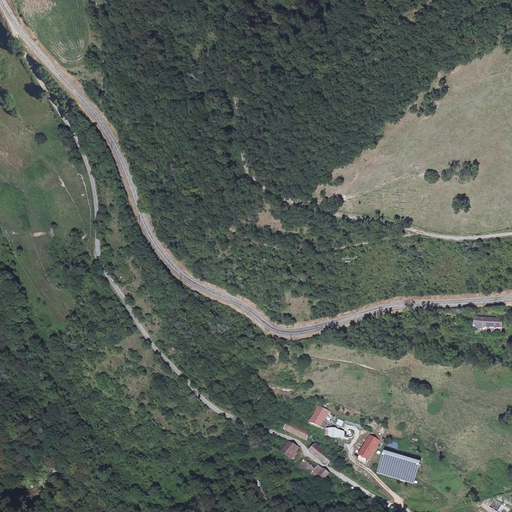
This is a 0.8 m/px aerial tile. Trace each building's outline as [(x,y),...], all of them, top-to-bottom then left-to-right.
[(500,317),(496,317),(495,318),(475,318),(474,331),(482,331),(482,325),(501,325),(500,317)] [(329,412),(318,407),(311,423),(326,430),(329,421),(326,420),(329,412)] [(310,431),(302,427),(301,430),(290,424),(286,433),(303,439),(304,440),(310,431)] [(329,428),(326,430),(326,437),(330,437),(330,438),(335,438),(338,438),(345,439),(345,432),(342,431),(338,429),(334,428),(329,428)] [(378,444),(366,436),(353,457),(365,465),(378,444)] [(391,441),(389,446),(398,449),(400,444),(391,441)] [(297,447),(290,443),(283,454),(290,458),(292,455),(295,457),(297,454),(294,452),(297,447)] [(329,466),(334,459),(315,444),(310,452),(318,460),(329,466)] [(307,472),(310,467),(301,462),(299,467),(307,472)] [(326,480),(330,472),(324,469),(320,476),(326,480)]
